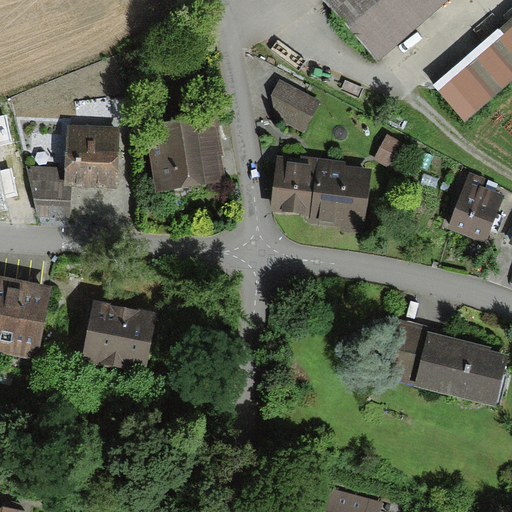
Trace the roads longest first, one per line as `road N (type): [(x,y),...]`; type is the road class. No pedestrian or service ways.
road 1 (residential): [(0,236),(260,254)]
road 2 (residential): [(231,511),(260,254)]
road 3 (residential): [(260,254),(218,0)]
road 4 (residential): [(260,254),(388,269),(511,303)]
